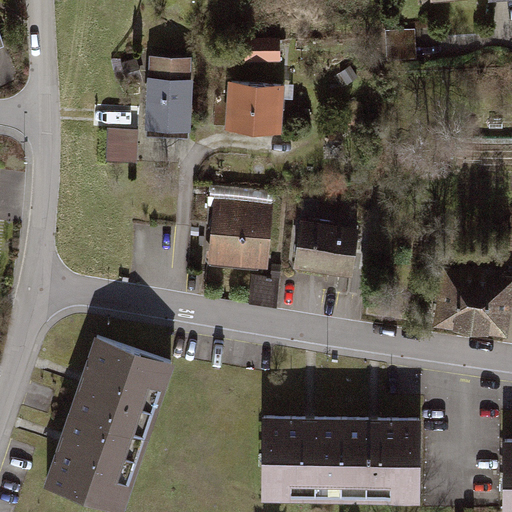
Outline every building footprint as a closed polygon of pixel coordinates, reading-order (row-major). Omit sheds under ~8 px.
[(290,31),(241,31),(241,62),(290,62),(290,31)] [(287,78),(231,73),(227,123),(283,127),(287,78)] [(197,79),(142,76),(137,143),(193,146),(197,79)] [(281,193),(217,188),(211,257),(275,262),(281,193)] [(365,223),(295,217),(290,272),(360,278),(365,223)] [(511,328),(511,263),(436,263),(435,327),(511,328)] [(172,358),(97,332),(73,404),(148,429),(172,358)] [(148,429),(73,404),(48,475),(123,501),(148,429)] [(432,486),(431,413),(347,414),(348,488),(432,486)] [(348,488),(347,414),(263,416),(264,490),(348,488)] [(511,503),(511,429),(497,430),(498,504),(511,503)]
